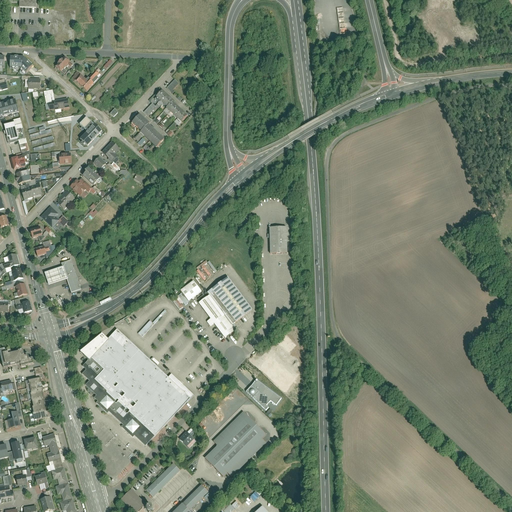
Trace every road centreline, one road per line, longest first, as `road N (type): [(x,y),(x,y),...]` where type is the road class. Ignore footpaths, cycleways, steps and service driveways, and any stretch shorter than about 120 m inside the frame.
road 1 (residential): [(511,504),(339,339),(329,309),(324,164),(335,139),(356,127),(445,91),(511,85)]
road 2 (primary): [(326,511),(317,235),(299,47)]
road 3 (tertiary): [(50,331),(131,292),(242,177)]
road 4 (residential): [(239,360),(121,489),(97,499)]
road 5 (residential): [(106,54),(183,56),(113,130)]
road 6 (tertiary): [(50,331),(97,499)]
road 7 (residential): [(80,511),(58,423),(0,436)]
road 8 (tertiary): [(260,163),(333,119),(393,96)]
road 9 (primary): [(228,146),(230,25),(240,1)]
road 10 (residential): [(113,130),(20,229)]
